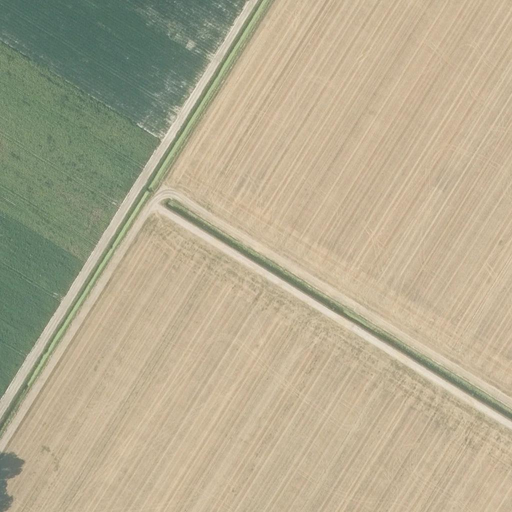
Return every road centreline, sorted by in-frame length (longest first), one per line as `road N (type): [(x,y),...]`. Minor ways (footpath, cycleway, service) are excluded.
road 1 (track): [(252,0),(0,412)]
road 2 (track): [(158,189),(511,408)]
